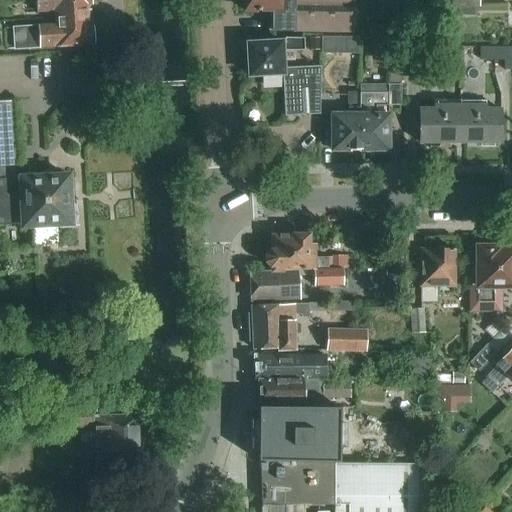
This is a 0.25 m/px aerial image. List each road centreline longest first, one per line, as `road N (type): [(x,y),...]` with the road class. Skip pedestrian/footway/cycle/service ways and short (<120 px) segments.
road 1 (residential): [(222,200),(223,378),(178,511)]
road 2 (residential): [(511,199),(222,200)]
road 3 (residential): [(222,200),(213,0)]
